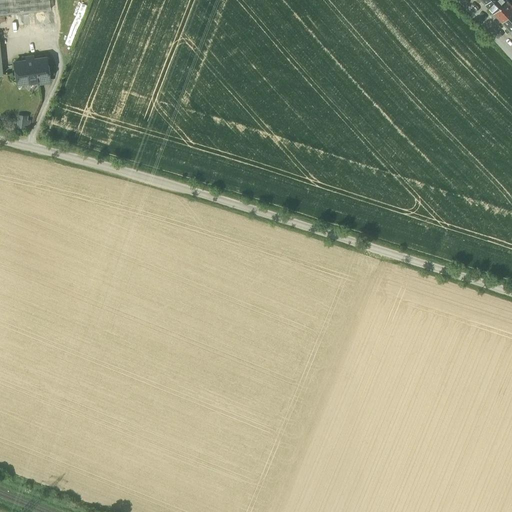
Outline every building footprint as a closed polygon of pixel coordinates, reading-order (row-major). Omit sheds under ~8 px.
[(0,0),(0,15),(50,10),(49,0),(0,0)] [(507,0),(489,0),(486,2),(495,12),(507,0)] [(503,21),(511,12),(511,4),(508,0),(507,0),(495,12),(503,21)] [(511,29),(511,12),(503,21),(511,30),(511,29)] [(38,80),(39,83),(49,81),(46,58),(14,62),(17,80),(26,79),(27,82),(38,80)]
